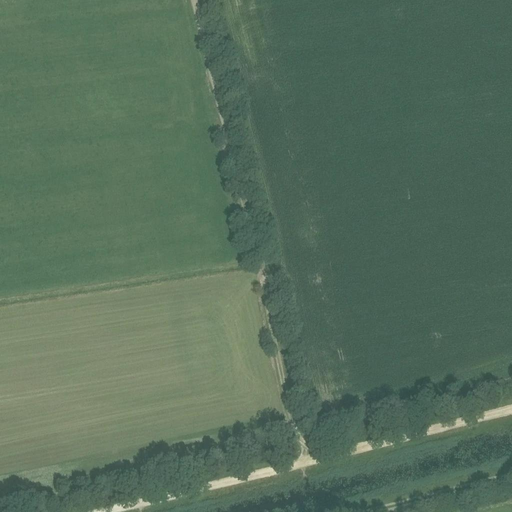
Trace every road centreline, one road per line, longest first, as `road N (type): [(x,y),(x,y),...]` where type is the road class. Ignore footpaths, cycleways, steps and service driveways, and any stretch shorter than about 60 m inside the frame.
road 1 (track): [(188,0),(303,462)]
road 2 (track): [(511,410),(303,462)]
road 3 (track): [(303,462),(98,511)]
road 4 (unclassified): [(374,511),(511,477)]
